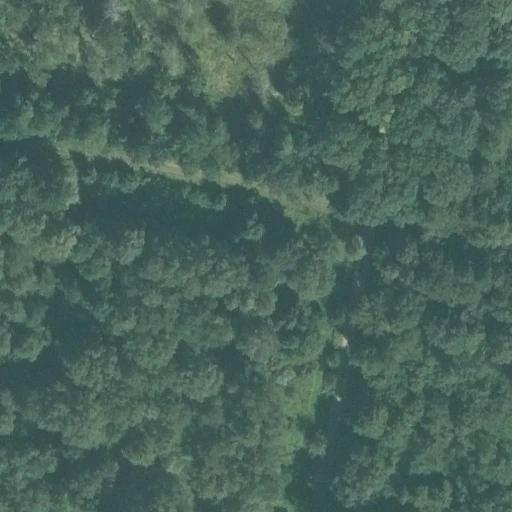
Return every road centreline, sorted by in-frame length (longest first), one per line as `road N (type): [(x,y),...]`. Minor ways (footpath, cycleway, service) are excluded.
road 1 (track): [(312,511),(403,0)]
road 2 (unknown): [(366,199),(321,198),(0,133)]
